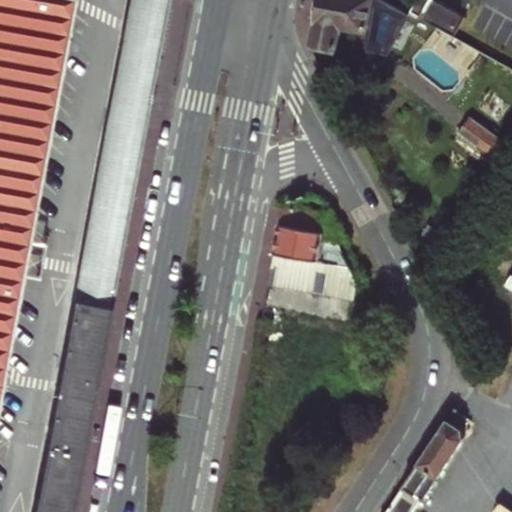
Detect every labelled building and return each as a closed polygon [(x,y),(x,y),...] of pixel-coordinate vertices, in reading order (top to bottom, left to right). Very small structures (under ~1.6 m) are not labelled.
[(0,0),(0,379),(70,0),(0,0)] [(128,0),(33,511),(71,511),(138,158),(168,0),(128,0)] [(321,0),(312,48),(333,51),(335,45),(338,46),(342,26),(366,30),(371,0),(321,0)] [(436,0),(415,0),(410,10),(453,34),(464,15),(436,0)] [(467,141),(495,160),(507,142),(479,123),(467,141)] [(321,211),(284,200),(280,220),(299,227),(302,217),(318,222),(321,211)] [(338,265),(348,267),(341,253),(326,249),(327,241),(322,240),(323,234),(315,232),(318,222),(302,217),(299,227),(280,220),(275,250),(296,255),(338,265)] [(429,224),(417,246),(434,251),(444,235),(429,224)] [(357,285),(348,267),(338,265),(296,255),(275,250),(269,281),(353,300),(357,285)] [(447,419),(463,430),(470,421),(453,409),(447,419)] [(464,439),(463,430),(447,419),(386,511),(412,511),(423,496),(425,498),(464,439)]
